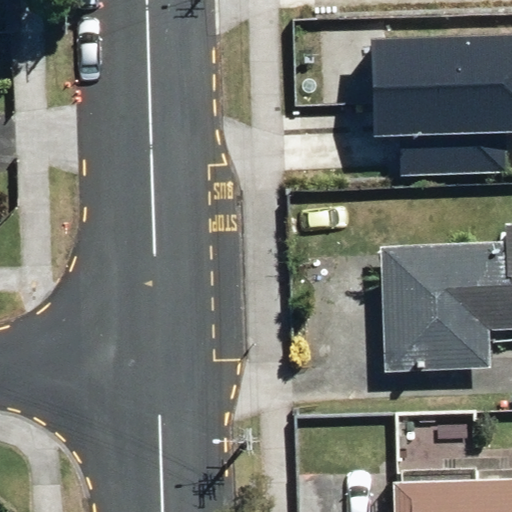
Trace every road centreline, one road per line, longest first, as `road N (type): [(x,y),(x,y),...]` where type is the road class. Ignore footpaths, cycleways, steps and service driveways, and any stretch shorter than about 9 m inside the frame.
road 1 (tertiary): [(143,0),(153,349)]
road 2 (tertiary): [(153,349),(160,511)]
road 3 (residential): [(153,349),(0,356)]
